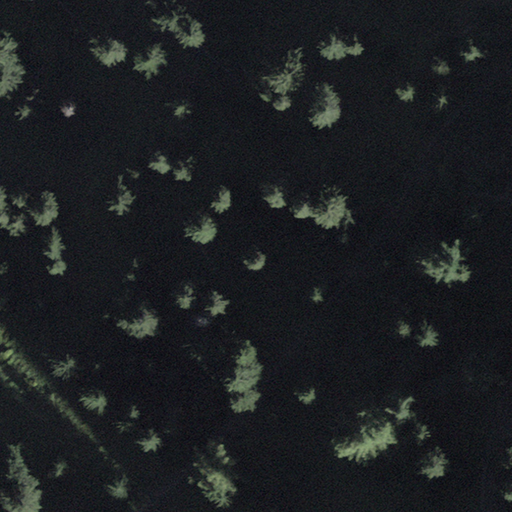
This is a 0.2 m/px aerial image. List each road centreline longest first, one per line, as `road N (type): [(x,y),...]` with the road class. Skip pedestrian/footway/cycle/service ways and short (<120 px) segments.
road 1 (track): [(511,66),(431,146),(226,433),(140,511)]
road 2 (track): [(483,511),(491,431),(511,381)]
